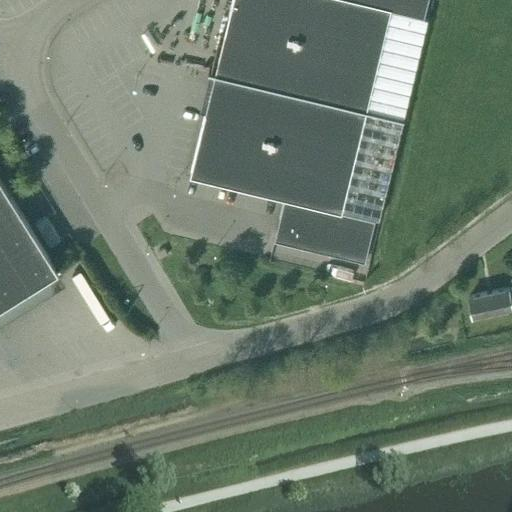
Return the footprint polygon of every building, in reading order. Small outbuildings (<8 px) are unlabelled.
[(233,0),(216,71),(404,117),(429,16),(425,15),(428,0),(233,0)] [(404,117),(216,71),(191,173),(286,196),(276,237),(366,259),(376,217),(380,218),(404,117)] [(0,300),(55,265),(0,177),(0,300)] [(46,215),(36,221),(49,242),(59,236),(46,215)] [(511,286),(470,295),(474,315),(511,306),(511,286)]
